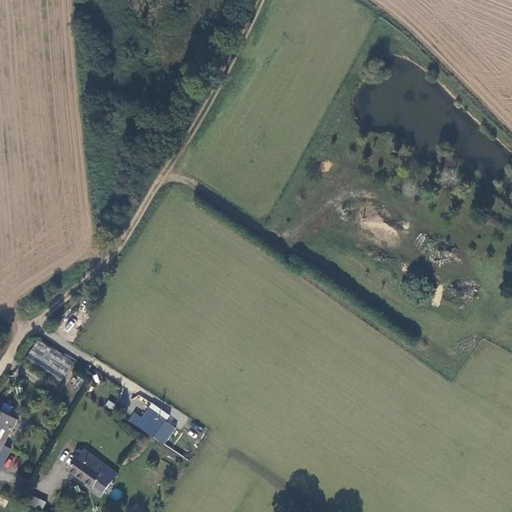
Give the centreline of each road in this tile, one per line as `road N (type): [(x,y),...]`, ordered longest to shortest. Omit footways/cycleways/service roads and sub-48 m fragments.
road 1 (track): [(256,0),(117,251),(29,329)]
road 2 (track): [(163,179),(185,181),(273,239)]
